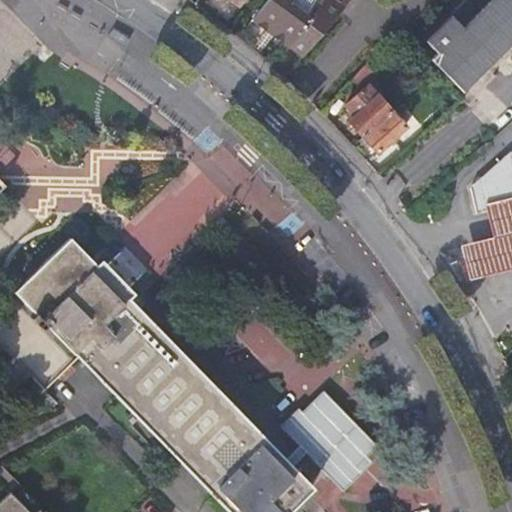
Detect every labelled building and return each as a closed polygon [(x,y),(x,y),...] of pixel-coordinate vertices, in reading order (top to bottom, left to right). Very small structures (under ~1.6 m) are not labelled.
[(266,0),(253,19),(304,55),(349,0),(266,0)] [(511,0),(463,0),(424,39),(437,52),(430,58),(462,90),(500,53),(501,54),(511,43),(511,0)] [(394,50),(385,43),(353,80),(360,87),(394,50)] [(392,111),(369,85),(348,104),(355,114),(349,119),(364,136),(392,111)] [(411,94),(392,111),(364,136),(378,152),(406,127),(398,118),(418,101),(411,94)] [(511,154),(507,156),(469,189),(474,214),(483,212),(500,208),(511,205),(511,154)] [(511,205),(500,208),(483,212),(483,214),(489,240),(458,247),(466,281),(511,270),(511,205)] [(112,281),(71,239),(16,292),(51,328),(77,355),(183,464),(229,511),(290,511),(292,510),(314,489),(297,472),(287,462),(154,325),(112,281)] [(287,462),(297,472),(305,464),(341,502),(377,468),(332,420),(316,403),(279,437),(296,455),(287,462)] [(0,511),(48,511),(19,481),(0,499),(0,511)]
